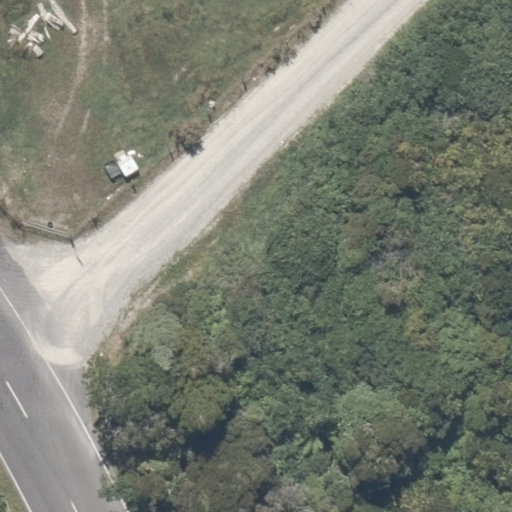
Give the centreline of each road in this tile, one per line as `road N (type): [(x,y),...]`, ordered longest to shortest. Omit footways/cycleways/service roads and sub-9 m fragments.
road 1 (unclassified): [(0,373),(105,260),(383,0)]
road 2 (unclassified): [(61,511),(0,397)]
